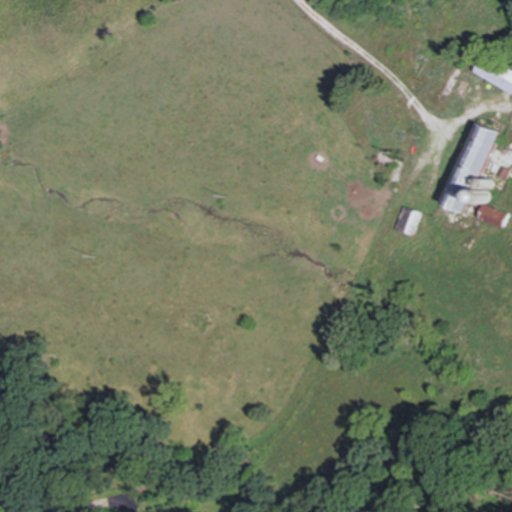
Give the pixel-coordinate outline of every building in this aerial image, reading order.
[(511,81),(508,87),(476,65),(487,47),(511,63),(511,81)] [(462,208),(443,199),(479,123),(498,133),(462,208)] [(505,177),(499,174),(502,167),(508,169),(505,177)] [(485,178),(488,179),(490,181),(490,184),(489,187),(486,189),(484,188),(481,186),(480,183),(482,179),(485,178)] [(483,190),(486,191),(488,193),(488,196),(487,200),(485,201),(481,201),(478,199),(477,196),(478,192),(483,190)] [(501,225),(482,216),(486,206),(506,215),(501,225)] [(417,213),(411,232),(395,228),(402,208),(417,213)]
